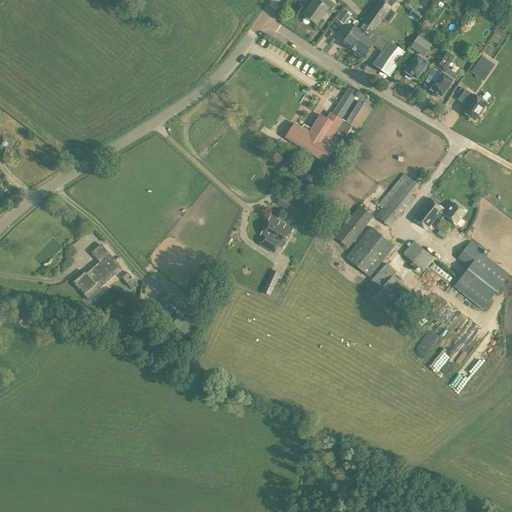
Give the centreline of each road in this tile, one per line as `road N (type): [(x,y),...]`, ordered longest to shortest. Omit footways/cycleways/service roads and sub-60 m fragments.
road 1 (tertiary): [(0,226),(216,79),(262,20)]
road 2 (unclassified): [(473,146),(262,20)]
